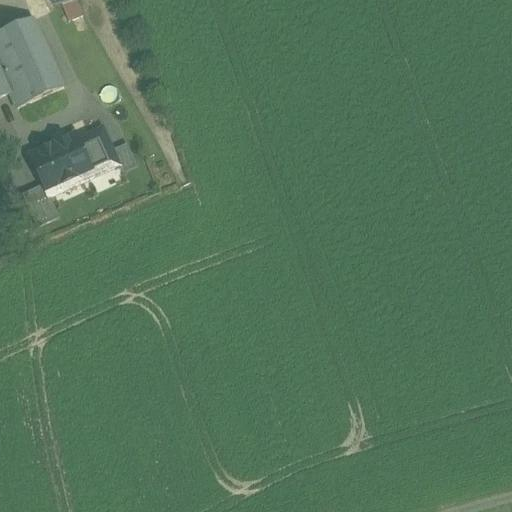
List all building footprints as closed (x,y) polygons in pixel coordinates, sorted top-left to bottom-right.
[(59,0),(69,23),(83,18),(76,1),(77,0),(59,0)] [(33,21),(0,35),(0,99),(11,95),(57,74),(33,21)] [(57,74),(11,95),(16,107),(10,110),(23,139),(76,115),(57,74)] [(76,137),(31,157),(44,186),(47,193),(48,193),(81,178),(83,184),(119,168),(102,131),(78,142),(76,137)] [(44,186),(22,196),(32,218),(54,208),(48,193),(47,193),(44,186)] [(54,208),(32,218),(37,229),(59,219),(54,208)]
